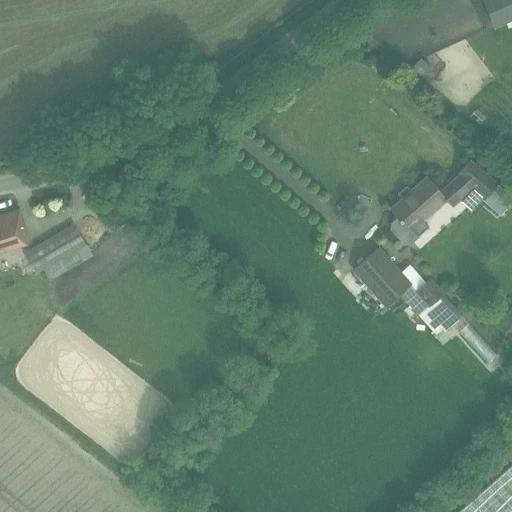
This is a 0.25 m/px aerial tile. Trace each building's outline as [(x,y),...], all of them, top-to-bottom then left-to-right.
[(511,19),(511,0),(484,0),(495,24),(496,26),(511,19)] [(447,199),(450,203),(452,206),(460,198),(467,205),(480,194),(482,195),(494,181),(469,161),(457,175),(458,175),(441,191),(427,176),(391,209),(399,218),(393,223),(392,229),(405,243),(411,244),(429,227),(423,220),(447,199)] [(0,251),(30,242),(20,209),(0,215),(0,251)] [(86,247),(76,230),(34,254),(44,272),(86,247)] [(353,269),(385,306),(410,284),(378,247),(353,269)] [(430,279),(416,290),(428,306),(443,294),(430,279)] [(511,511),(511,463),(456,511),(511,511)]
